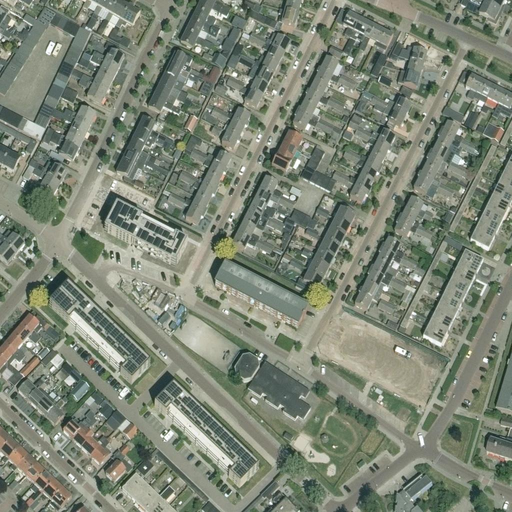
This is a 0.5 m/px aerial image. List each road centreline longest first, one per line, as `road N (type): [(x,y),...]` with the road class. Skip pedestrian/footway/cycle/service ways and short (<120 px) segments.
road 1 (residential): [(301,362),(466,40)]
road 2 (residential): [(94,280),(336,511)]
road 3 (residential): [(334,0),(185,296)]
road 4 (residential): [(56,240),(168,8)]
road 5 (unclassified): [(419,449),(511,280)]
road 6 (residential): [(0,405),(112,511)]
road 7 (residential): [(419,449),(301,362)]
road 8 (residential): [(301,362),(185,296)]
